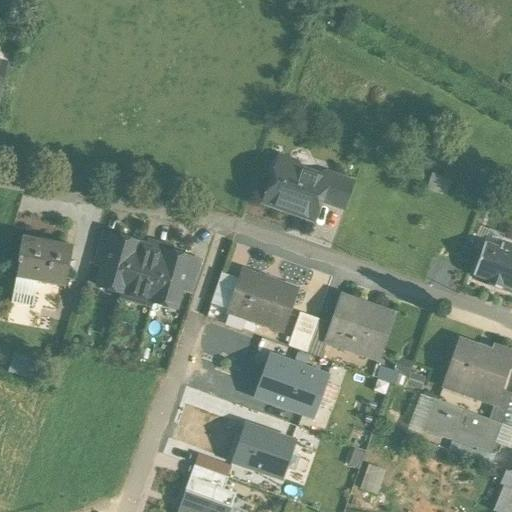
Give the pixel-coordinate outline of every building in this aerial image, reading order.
[(325,180),(278,163),(263,203),(312,220),(319,201),(326,180),(325,180)] [(353,184),(327,175),(325,180),(326,180),(319,201),(344,210),(353,184)] [(500,196),(483,190),(479,203),(495,209),(500,196)] [(100,235),(92,265),(103,268),(112,238),(100,235)] [(136,244),(112,237),(112,238),(103,268),(98,287),(120,294),(121,294),(135,245),(136,245),(136,244)] [(59,245),(22,238),(21,238),(16,264),(18,264),(15,279),(36,283),(64,288),(72,247),(59,245)] [(499,249),(483,243),(471,277),(487,282),(486,286),(499,291),(501,287),(511,290),(511,247),(501,244),(499,249)] [(167,248),(154,244),(152,250),(147,269),(161,272),(166,253),(167,248)] [(136,245),(135,245),(121,294),(120,294),(119,297),(151,306),(152,303),(161,272),(147,269),(152,250),(136,245)] [(189,259),(166,253),(161,272),(152,303),(174,309),(180,290),(188,260),(189,259)] [(202,264),(188,260),(180,290),(192,294),(202,264)] [(296,291),(243,272),(239,282),(230,306),(228,313),(281,332),(296,291)] [(230,306),(239,282),(220,274),(211,299),(230,306)] [(36,283),(15,279),(10,304),(32,308),(36,283)] [(393,316),(341,298),(331,326),(326,342),(378,360),(393,316)] [(299,315),(288,348),(304,354),(316,320),(299,315)] [(316,320),(304,354),(321,359),(326,342),(331,326),(316,320)] [(491,354),(458,342),(442,387),(481,402),(493,406),(495,407),(501,391),(511,360),(511,355),(493,348),(491,354)] [(45,365),(13,355),(8,373),(40,382),(45,365)] [(253,397),(313,419),(328,378),(268,356),(253,397)] [(392,371),(376,366),(372,377),(417,391),(424,369),(395,360),(392,371)] [(511,395),(501,391),(495,407),(493,406),(489,420),(501,425),(511,395)] [(419,396),(404,435),(417,441),(421,430),(426,431),(437,402),(419,396)] [(462,412),(437,402),(426,431),(451,441),(462,412)] [(481,402),(476,416),(489,420),(493,406),(481,402)] [(476,416),(463,411),(462,412),(451,441),(490,453),(494,444),(501,425),(489,420),(476,416)] [(511,429),(501,425),(494,444),(510,450),(511,450),(511,429)] [(233,463),(282,480),(294,443),(245,427),(233,463)] [(510,450),(494,444),(490,453),(507,459),(510,450)] [(511,450),(510,450),(507,459),(503,471),(511,473),(511,450)] [(210,486),(223,491),(227,479),(214,474),(210,486)] [(229,511),(235,495),(223,491),(210,486),(189,479),(177,511),(229,511)] [(511,511),(511,484),(509,491),(503,488),(491,511),(511,511)]
